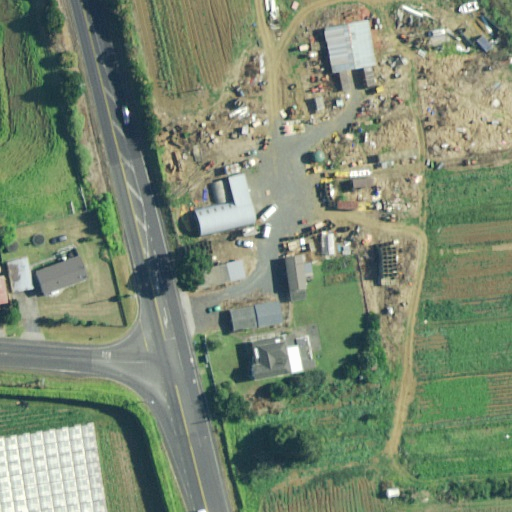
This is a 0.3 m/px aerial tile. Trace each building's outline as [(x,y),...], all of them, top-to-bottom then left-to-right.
[(373,65),(365,21),(322,29),(331,73),(373,65)] [(252,223),(241,175),(226,178),(231,202),(192,211),(198,235),(252,223)] [(332,235),(320,235),(321,255),(333,255),(332,235)] [(17,250),(15,240),(4,242),(6,252),(17,250)] [(311,273),(307,255),(281,260),(289,303),(306,299),(301,275),(311,273)] [(85,280),(76,257),(33,273),(42,297),(50,294),(56,292),(56,291),(85,280)] [(32,289),(25,258),(6,262),(12,293),(32,289)] [(243,278),(239,261),(224,264),(229,282),(243,278)] [(279,324),(275,301),(227,309),(232,332),(279,324)] [(292,341),(291,336),(248,345),(252,365),(248,366),(251,382),(312,369),(305,338),(292,341)] [(0,511),(99,511),(84,426),(0,440),(0,511)]
